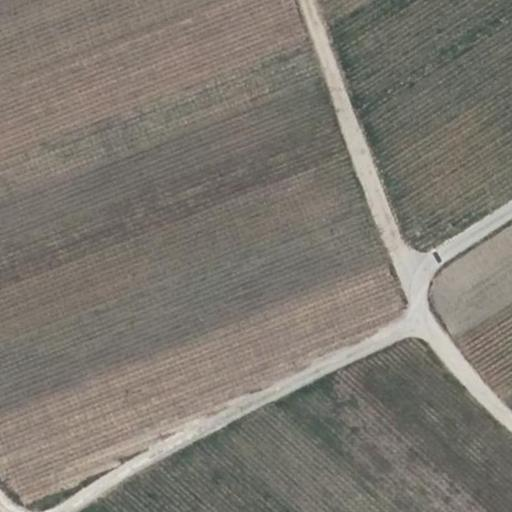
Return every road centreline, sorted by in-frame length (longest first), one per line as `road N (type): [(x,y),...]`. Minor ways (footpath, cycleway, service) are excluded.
road 1 (track): [(67,511),(432,316),(410,277),(315,0)]
road 2 (unclassified): [(511,413),(456,362),(432,316)]
road 3 (track): [(410,277),(511,212)]
